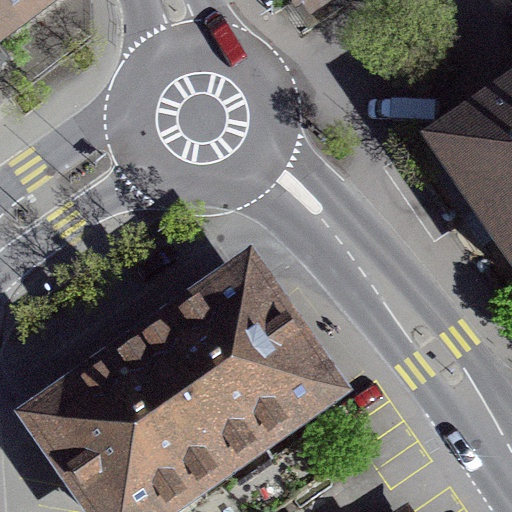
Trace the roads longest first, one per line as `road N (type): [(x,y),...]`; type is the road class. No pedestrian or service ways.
road 1 (primary): [(261,158),(294,184),(439,355),(508,450)]
road 2 (primary): [(261,158),(274,111),(269,87),(237,51),(189,43)]
road 3 (tertiary): [(0,236),(132,139)]
road 4 (primary): [(132,139),(159,175),(180,185),(225,184),(261,158)]
road 5 (primary): [(189,43),(146,68),(128,114),(132,139)]
